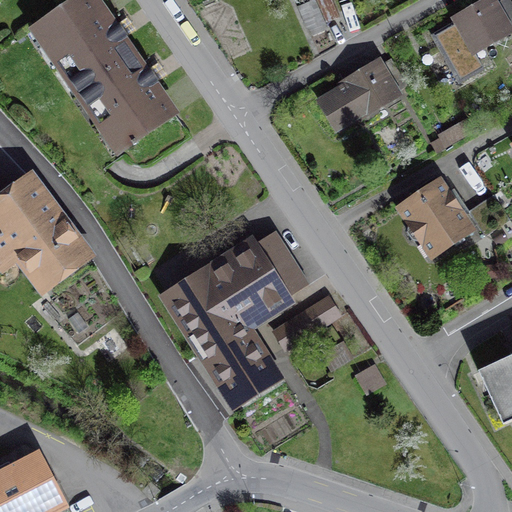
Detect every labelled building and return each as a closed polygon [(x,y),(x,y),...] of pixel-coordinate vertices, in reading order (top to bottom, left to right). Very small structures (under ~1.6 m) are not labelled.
[(120,29),(100,0),(87,0),(34,37),(119,159),(181,117),(155,79),(120,29)] [(328,0),(317,0),(315,1),(325,25),(337,19),(328,0)] [(450,29),(433,39),(455,78),(473,68),(467,57),(509,34),(489,0),(482,0),(445,21),(450,29)] [(375,61),(309,99),(329,134),(395,97),(375,61)] [(464,121),(436,137),(444,151),(472,136),(464,121)] [(511,141),(503,147),(511,160),(511,141)] [(97,264),(31,175),(0,197),(0,275),(4,281),(15,273),(40,306),(97,264)] [(435,181),(391,210),(425,263),(470,234),(435,181)] [(506,224),(491,201),(468,217),(483,239),(506,224)] [(168,290),(206,355),(259,325),(301,300),(297,293),(309,287),(279,234),(266,242),(262,236),(168,290)] [(343,322),(331,304),(293,330),(305,347),(343,322)] [(290,379),(259,325),(206,355),(237,409),(290,379)] [(511,357),(476,374),(502,428),(511,423),(511,357)] [(385,392),(372,372),(353,385),(366,405),(385,392)] [(70,511),(43,459),(0,481),(0,511),(70,511)]
